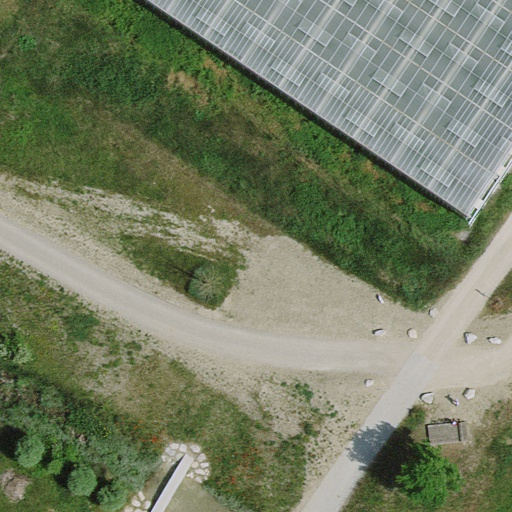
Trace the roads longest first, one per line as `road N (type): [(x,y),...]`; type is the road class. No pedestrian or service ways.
road 1 (track): [(429,361),(296,353),(208,336),(0,230)]
road 2 (track): [(429,361),(319,511)]
road 3 (track): [(511,239),(429,361)]
